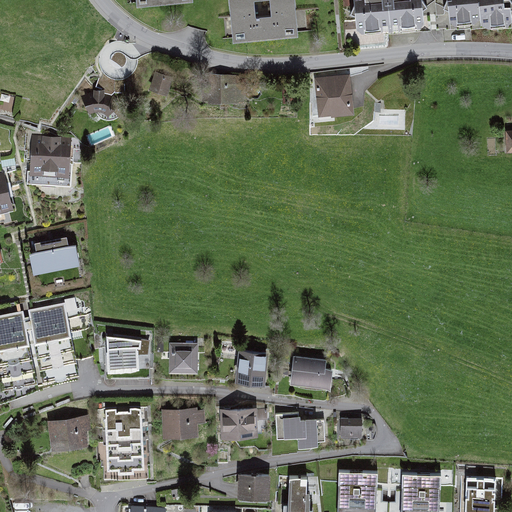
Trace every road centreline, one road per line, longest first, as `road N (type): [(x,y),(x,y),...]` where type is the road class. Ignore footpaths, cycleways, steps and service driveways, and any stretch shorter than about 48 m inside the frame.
road 1 (residential): [(105,511),(119,494),(379,447),(389,438),(383,422),(365,409),(223,391),(66,388),(14,403)]
road 2 (residential): [(511,51),(217,61),(148,38),(99,0)]
road 3 (track): [(309,301),(511,382)]
